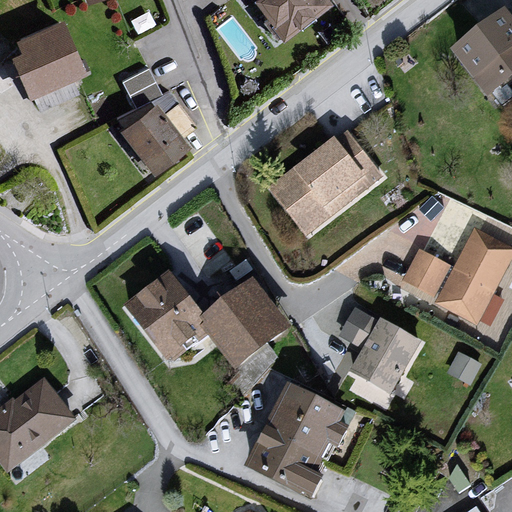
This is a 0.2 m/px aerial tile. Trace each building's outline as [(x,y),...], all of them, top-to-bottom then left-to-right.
[(250,0),(286,41),(329,4),(325,0),(250,0)] [(8,41),(31,95),(86,71),(63,17),(8,41)] [(490,101),(511,83),(511,27),(504,19),(456,60),(490,101)] [(116,130),(149,175),(187,148),(154,103),(116,130)] [(269,189),(306,238),(379,182),(342,133),(269,189)] [(418,253),(402,285),(479,324),(511,260),(511,253),(472,233),(452,270),(418,253)] [(211,336),(239,374),(292,336),(253,282),(209,313),(178,271),(124,310),(167,368),(211,336)] [(352,377),(393,398),(420,345),(356,313),(342,341),(364,352),(352,377)] [(450,371),(473,378),(479,356),(456,349),(450,371)] [(0,459),(10,473),(74,426),(39,380),(0,409),(0,459)] [(290,390),(252,467),(310,495),(347,419),(290,390)]
